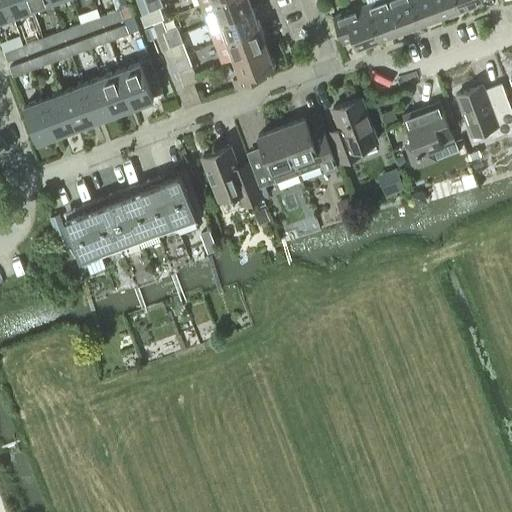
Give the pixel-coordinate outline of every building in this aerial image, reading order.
[(0,0),(0,19),(13,15),(7,0),(0,0)] [(7,0),(13,15),(33,8),(29,0),(7,0)] [(161,0),(150,0),(147,1),(150,9),(163,5),(161,0)] [(208,23),(252,6),(249,0),(209,0),(201,3),(208,23)] [(400,29),(389,0),(375,0),(367,3),(379,35),(385,32),(400,29)] [(419,20),(411,0),(389,0),(400,29),(413,22),(419,20)] [(440,14),(435,0),(411,0),(419,20),(426,17),(440,14)] [(460,4),(458,0),(435,0),(440,14),(454,7),(460,4)] [(367,3),(344,12),(333,16),(341,38),(352,34),(357,45),(360,44),(373,37),(379,35),(367,3)] [(215,42),(259,25),(252,6),(208,23),(215,42)] [(101,15),(104,24),(124,17),(121,8),(101,15)] [(82,23),(85,31),(104,24),(101,15),(82,23)] [(63,30),(66,39),(85,31),(82,23),(63,30)] [(107,31),(110,40),(130,33),(127,24),(107,31)] [(163,30),(166,38),(179,33),(176,25),(163,30)] [(259,25),(215,42),(222,61),(233,57),(266,44),(259,25)] [(43,37),(47,46),(66,39),(63,30),(43,37)] [(110,40),(107,31),(88,39),(91,47),(110,40)] [(179,33),(166,38),(169,46),(182,41),(179,33)] [(24,44),(28,53),(47,46),(43,37),(24,44)] [(91,47),(88,39),(68,46),(72,54),(91,47)] [(8,60),(27,53),(28,53),(24,44),(5,51),(8,60)] [(266,44),(233,57),(240,75),(233,78),(236,87),(266,76),(263,68),(274,64),(266,44)] [(72,54),(68,46),(49,53),(53,61),(72,54)] [(53,61),(49,53),(30,60),(33,68),(53,61)] [(13,75),(33,68),(30,60),(10,67),(13,75)] [(121,68),(135,105),(154,98),(140,61),(121,68)] [(181,76),(194,71),(192,63),(178,69),(181,76)] [(102,76),(116,112),(135,105),(121,68),(102,76)] [(194,71),(181,76),(184,85),(198,79),(194,71)] [(83,83),(97,120),(116,112),(102,76),(83,83)] [(63,90),(77,127),(97,120),(83,83),(63,90)] [(494,136),(511,128),(511,109),(502,83),(485,89),(483,83),(457,93),(472,133),(491,126),(494,136)] [(44,97),(58,134),(77,127),(63,90),(44,97)] [(358,146),(377,139),(361,96),(333,106),(343,133),(332,137),(341,161),(361,154),(358,146)] [(58,134),(44,97),(25,105),(39,141),(58,134)] [(432,147),(454,139),(440,100),(403,113),(413,141),(409,143),(407,148),(412,163),(418,165),(432,160),(435,154),(432,147)] [(393,108),(381,113),(385,124),(397,120),(393,108)] [(296,163),(299,171),(322,163),(325,172),(338,167),(324,130),(312,135),(305,116),(282,125),(296,163)] [(276,180),(299,171),(296,163),(282,125),(258,134),(265,152),(249,158),(260,186),(276,180)] [(468,134),(462,136),(466,148),(473,146),(468,134)] [(243,203),(263,196),(251,165),(239,169),(230,144),(203,154),(220,198),(238,191),(243,203)] [(400,164),(408,161),(406,154),(397,157),(400,164)] [(397,168),(379,175),(386,195),(404,188),(397,168)] [(158,176),(176,222),(191,216),(192,220),(196,219),(179,173),(172,176),(170,172),(158,176)] [(141,187),(158,234),(162,233),(160,228),(176,222),(158,176),(146,181),(148,185),(141,187)] [(121,190),(139,237),(153,231),(155,235),(158,234),(141,187),(135,190),(133,186),(121,190)] [(104,202),(121,248),(124,246),(123,242),(139,237),(121,190),(109,195),(110,199),(104,202)] [(421,190),(412,193),(415,202),(416,204),(425,200),(424,200),(421,190)] [(340,218),(354,214),(349,199),(336,203),(340,218)] [(84,205),(101,250),(115,245),(116,249),(121,248),(104,202),(97,204),(96,201),(84,205)] [(101,250),(84,205),(73,209),(74,212),(66,215),(84,262),(87,261),(86,256),(101,250)] [(264,206),(254,210),(259,221),(268,217),(264,206)] [(59,212),(50,216),(62,247),(71,244),(59,212)] [(212,238),(204,241),(208,250),(216,247),(212,238)]
